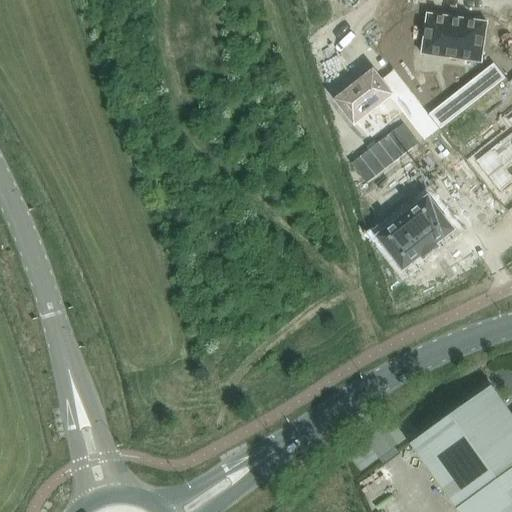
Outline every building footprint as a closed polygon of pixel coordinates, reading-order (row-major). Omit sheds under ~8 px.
[(423,52),(423,55),(425,55),(480,62),(480,63),(483,63),(483,61),(483,60),(488,25),(488,26),(488,23),(486,22),(486,23),(431,15),(428,14),(428,17),(423,52)] [(398,35),(379,50),(395,70),(426,110),(445,95),(438,86),(428,93),(419,80),(428,73),(398,35)] [(495,64),(451,98),(462,112),(506,78),(495,64)] [(375,70),(328,107),(330,109),(350,134),(351,133),(393,100),(405,115),(425,141),(441,129),(426,110),(395,70),(382,80),(376,72),(375,70)] [(399,133),(384,114),(337,151),(352,170),(399,133)] [(477,160),(476,161),(477,162),(500,191),(500,192),(501,193),(502,192),(511,183),(511,117),(510,119),(508,120),(509,121),(510,121),(511,124),(511,132),(477,160)] [(477,180),(446,140),(421,160),(452,199),(477,180)] [(428,199),(415,208),(409,200),(386,217),(393,226),(381,236),(380,235),(378,237),(380,239),(381,239),(403,268),(405,271),(407,269),(423,256),(424,258),(425,259),(427,258),(438,249),(439,249),(440,248),(439,246),(439,247),(437,245),(454,232),(456,230),(454,228),(454,229),(431,199),(430,197),(428,199)] [(511,511),(511,412),(493,386),(412,444),(460,511),(511,511)]
